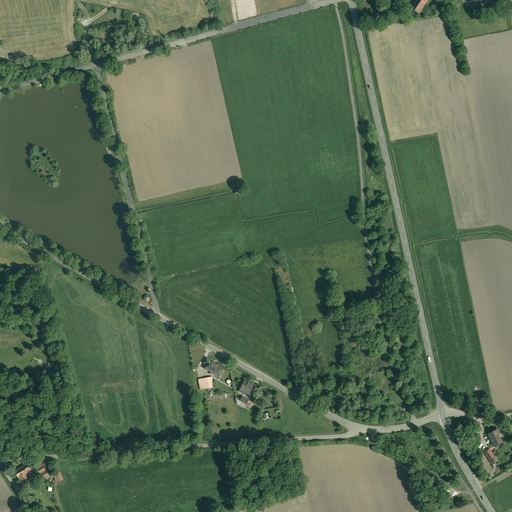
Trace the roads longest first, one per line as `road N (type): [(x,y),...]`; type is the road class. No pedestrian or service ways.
road 1 (secondary): [(443,414),(352,0)]
road 2 (unclassified): [(354,426),(0,226)]
road 3 (unclassified): [(354,426),(341,436),(0,460)]
road 4 (track): [(264,18),(0,93)]
road 5 (track): [(98,64),(164,320)]
